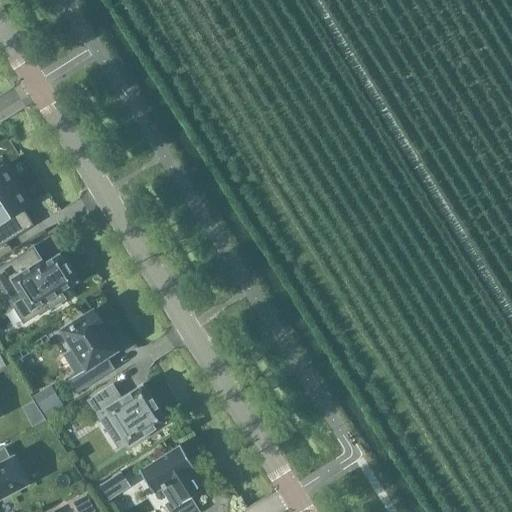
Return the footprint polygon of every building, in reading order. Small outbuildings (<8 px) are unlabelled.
[(0,247),(28,230),(17,213),(27,206),(24,201),(25,200),(20,193),(19,194),(10,180),(11,179),(7,172),(6,173),(2,167),(0,168),(0,247)] [(34,315),(35,316),(36,315),(49,307),(46,301),(76,283),(77,282),(76,280),(76,281),(61,256),(60,255),(58,255),(58,256),(42,266),(40,263),(41,262),(42,261),(42,260),(34,248),(34,247),(32,248),(33,248),(0,268),(0,284),(4,290),(4,291),(5,292),(6,291),(5,291),(15,285),(34,315)] [(105,357),(116,350),(101,327),(104,324),(95,311),(64,331),(87,367),(68,379),(76,392),(113,369),(105,357)] [(165,421),(157,408),(158,407),(157,406),(156,407),(152,401),(153,400),(153,399),(152,399),(144,387),(144,386),(143,385),(141,386),(122,398),(114,386),(113,385),(112,385),(90,400),(89,400),(88,400),(89,401),(99,417),(100,418),(101,418),(108,413),(128,444),(128,445),(129,446),(131,445),(130,445),(165,423),(166,422),(165,421)] [(51,387),(36,397),(48,417),(64,407),(51,387)] [(46,424),(34,430),(53,467),(65,461),(46,424)] [(200,491),(198,488),(199,487),(198,486),(197,487),(194,481),(194,480),(194,479),(193,479),(188,472),(194,468),(194,469),(195,468),(180,444),(179,445),(180,446),(141,470),(141,469),(140,470),(155,494),(156,493),(155,492),(164,487),(165,488),(168,486),(167,485),(171,482),(180,496),(166,505),(170,511),(199,511),(200,511),(191,498),(202,491),(201,490),(200,491)] [(0,496),(27,483),(14,459),(11,460),(5,449),(0,451),(0,496)] [(101,468),(89,477),(103,495),(115,486),(101,468)] [(95,511),(87,496),(74,502),(79,511),(95,511)]
